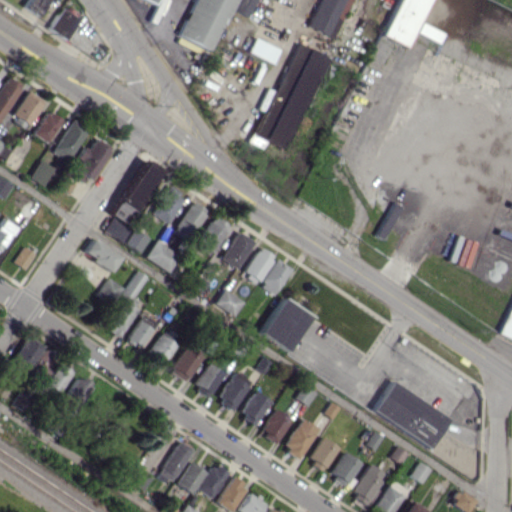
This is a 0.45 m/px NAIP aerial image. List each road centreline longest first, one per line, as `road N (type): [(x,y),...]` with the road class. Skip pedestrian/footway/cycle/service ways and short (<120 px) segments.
road 1 (residential): [(0,287),(330,511)]
road 2 (tertiary): [(236,191),(511,376)]
road 3 (residential): [(144,125),(0,341)]
road 4 (tertiary): [(236,191),(172,89),(126,38)]
road 5 (tertiary): [(0,30),(144,125)]
road 6 (residential): [(500,367),(495,511)]
